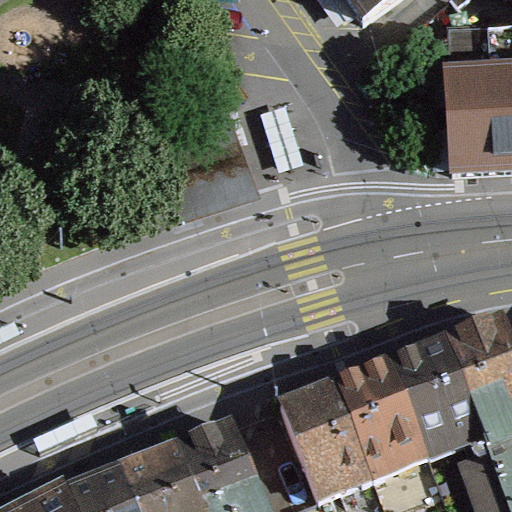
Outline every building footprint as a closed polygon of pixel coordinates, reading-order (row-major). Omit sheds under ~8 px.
[(335,0),(372,50),(440,0),(335,0)] [(511,93),(440,97),(442,178),(511,175),(511,93)] [(126,149),(140,194),(194,176),(209,221),(258,205),(228,115),(126,149)] [(156,239),(209,221),(194,176),(140,194),(156,239)] [(511,511),(511,339),(505,321),(445,341),(487,447),(510,511),(511,511)] [(0,327),(0,344),(18,336),(11,322),(0,327)] [(389,360),(429,466),(487,447),(445,341),(389,360)] [(334,383),(375,488),(429,466),(389,360),(334,383)] [(334,383),(279,403),(319,507),(375,488),(334,383)] [(35,445),(42,460),(78,444),(101,434),(94,418),(35,445)] [(269,511),(236,426),(175,450),(201,511),(269,511)] [(201,511),(175,450),(120,470),(137,511),(201,511)] [(137,511),(120,470),(66,492),(74,511),(137,511)] [(74,511),(66,492),(26,511),(74,511)]
